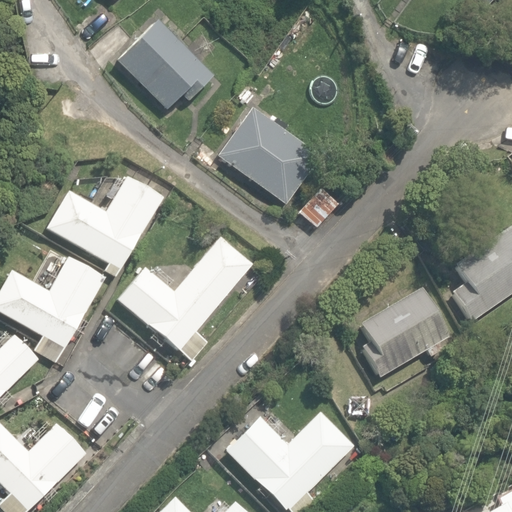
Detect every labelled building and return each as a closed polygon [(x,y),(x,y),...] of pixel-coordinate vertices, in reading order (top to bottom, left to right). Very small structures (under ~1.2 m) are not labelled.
[(469,0),(489,17),(503,0),(469,0)] [(107,67),(160,111),(176,92),(189,103),(208,79),(142,25),(107,67)] [(310,158),(239,102),(201,152),(272,208),(310,158)] [(93,208),(51,188),(30,231),(110,269),(146,193),(109,175),(93,208)] [(511,239),(501,225),(449,265),(457,276),(440,289),(466,323),(511,288),(511,239)] [(166,286),(135,262),(105,300),(184,362),(202,339),(188,328),(241,261),(207,235),(166,286)] [(97,279),(58,254),(38,286),(4,264),(0,270),(0,318),(33,339),(27,349),(47,361),(97,279)] [(406,284),(349,317),(366,350),(356,357),(369,379),(421,349),(425,354),(436,348),(431,341),(437,337),(406,284)] [(0,389),(31,356),(3,330),(0,333),(0,389)] [(248,409),(213,443),(278,511),(300,511),(312,502),(301,491),(345,449),(308,410),(277,439),(248,409)] [(0,432),(0,494),(1,496),(0,497),(0,511),(15,511),(78,450),(43,415),(12,445),(0,432)] [(511,511),(511,502),(496,476),(435,511),(511,511)] [(204,511),(184,511),(163,492),(145,511),(240,511),(221,494),(204,511)]
